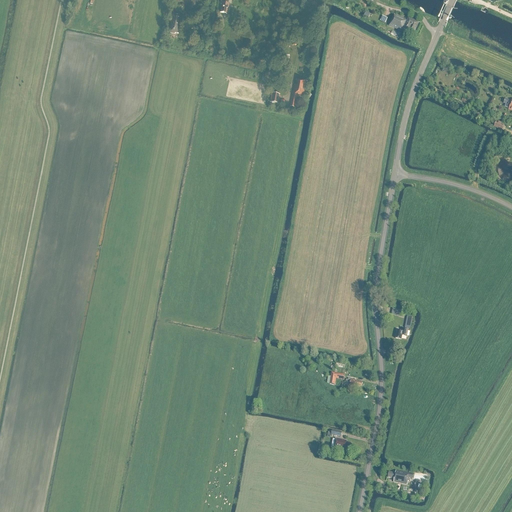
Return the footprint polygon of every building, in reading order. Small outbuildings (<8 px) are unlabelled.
[(226,4),(227,0),(221,0),(222,0),(221,4),(222,5),(220,13),(227,14),(229,4),(226,4)] [(180,22),(181,16),(173,15),(172,20),(171,20),(168,32),(175,34),(175,33),(179,34),(181,22),(180,22)] [(407,21),(395,15),(393,19),(392,18),(389,26),(402,32),(404,29),(414,34),(419,23),(408,18),(407,21)] [(304,87),(305,82),(296,80),(295,85),(294,85),(290,106),(296,108),(297,101),(296,101),(297,96),(300,97),(300,96),(303,97),(305,87),(304,87)] [(279,104),(280,101),(279,101),(280,95),(272,93),(270,102),(279,104)] [(502,130),(504,125),(496,122),(494,127),(502,130)] [(407,337),(408,331),(401,329),(401,332),(397,331),(395,339),(401,340),(402,336),(407,337)] [(345,375),(332,373),(330,384),(335,385),(336,379),(344,380),(345,375)] [(342,382),(342,387),(349,389),(349,386),(356,388),(357,386),(362,387),(362,383),(361,383),(361,381),(351,379),(351,380),(346,379),(345,382),(344,382),(344,383),(342,382)] [(345,450),(346,448),(351,449),(352,445),(351,444),(351,443),(347,442),(347,441),(336,439),(334,448),(345,450)] [(418,475),(396,471),(396,474),(389,472),(388,478),(394,479),(394,482),(407,485),(408,482),(409,479),(410,479),(410,478),(417,479),(417,480),(424,481),(425,475),(418,474),(418,475)]
